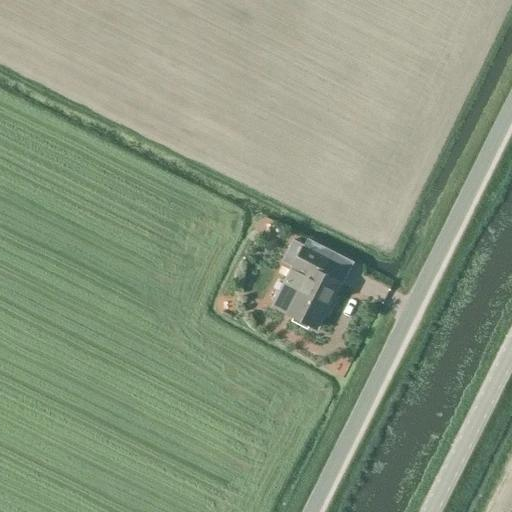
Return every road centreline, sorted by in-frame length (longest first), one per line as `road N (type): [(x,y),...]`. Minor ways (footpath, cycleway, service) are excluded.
road 1 (unclassified): [(312,511),(511,112)]
road 2 (tertiary): [(433,511),(511,353)]
